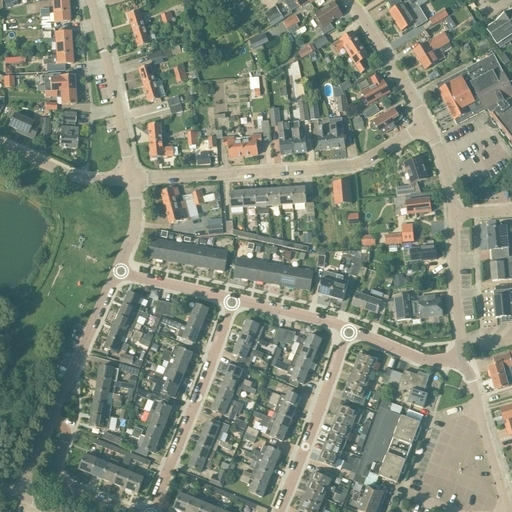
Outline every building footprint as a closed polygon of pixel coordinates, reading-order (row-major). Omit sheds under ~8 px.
[(12,7),(10,0),(4,0),(6,9),(13,7),(12,7)] [(311,4),(316,0),(297,0),(295,1),(287,6),(291,12),(299,7),(299,8),(309,2),(311,4)] [(408,2),(403,5),(399,0),(393,0),(389,3),(393,11),(390,13),(396,22),(418,8),(428,2),(426,0),(412,0),(415,3),(410,6),(408,2)] [(54,12),(69,11),(68,1),(53,2),(54,12)] [(335,30),(331,24),(342,16),(334,3),(312,18),(314,20),(313,21),(318,28),(319,27),(325,36),(335,30)] [(268,21),(280,13),(276,6),(264,14),(268,21)] [(396,22),(401,31),(423,17),(418,8),(396,22)] [(449,16),(445,10),(429,20),(433,26),(449,16)] [(54,23),(70,22),(69,11),(54,12),(54,23)] [(145,28),(140,11),(128,14),(134,31),(145,28)] [(163,22),(173,19),(171,13),(161,16),(163,22)] [(290,34),(299,29),(297,24),(300,23),(296,15),(283,23),(290,34)] [(511,25),(506,16),(496,22),(510,42),(511,40),(511,25)] [(175,25),(173,19),(163,22),(165,28),(175,25)] [(496,22),(487,29),(500,49),(510,42),(496,22)] [(134,31),(139,48),(150,45),(145,28),(134,31)] [(42,44),(55,44),(71,43),(71,32),(55,33),(55,39),(42,40),(42,44)] [(361,45),(353,32),(339,40),(332,45),(337,53),(344,48),(348,53),(361,45)] [(414,52),(420,61),(438,50),(449,43),(444,33),(414,52)] [(329,43),(325,36),(314,43),(318,50),(329,43)] [(256,38),(250,41),(253,49),(260,46),(256,38)] [(486,41),(480,44),(484,51),(489,48),(486,41)] [(72,53),(71,43),(55,44),(42,44),(43,47),(51,47),(51,50),(56,50),(56,54),(72,53)] [(420,61),(425,71),(446,58),(443,54),(452,49),(449,43),(450,43),(449,43),(438,50),(420,61)] [(312,44),(306,47),(306,49),(310,54),(316,51),(312,44)] [(361,74),(369,69),(364,61),(369,58),(361,45),(348,53),(361,74)] [(172,56),(170,49),(161,52),(163,59),(172,56)] [(44,60),(44,65),(73,64),(72,53),(56,54),(56,56),(52,56),(52,60),(44,60)] [(457,126),(487,110),(492,115),(490,117),(493,120),(488,123),(493,129),(498,126),(511,143),(511,89),(494,55),(466,69),(436,85),(457,126)] [(139,69),(144,86),(156,83),(161,82),(159,76),(154,77),(151,66),(139,69)] [(184,67),(174,70),(176,76),(185,73),(184,67)] [(187,80),(185,73),(176,76),(178,83),(187,80)] [(60,77),(60,78),(50,78),(51,88),(45,89),(45,92),(49,92),(75,90),(74,83),(76,83),(75,77),(74,77),(74,76),(60,77)] [(383,82),(382,82),(379,76),(371,80),(375,87),(363,93),(369,104),(390,93),(383,82)] [(4,88),(13,90),(13,77),(3,77),(4,88)] [(344,92),(353,87),(349,80),(340,85),(344,92)] [(156,83),(144,86),(150,103),(161,99),(156,83)] [(75,90),(49,92),(49,98),(57,97),(57,98),(61,98),(62,106),(76,105),(75,90)] [(169,107),(181,104),(178,97),(167,100),(169,107)] [(337,98),(339,114),(347,113),(345,97),(337,98)] [(311,121),(320,120),(318,104),(309,105),(311,121)] [(181,105),(170,108),(172,115),(183,112),(181,105)] [(310,121),(308,105),(299,106),(301,123),(310,121)] [(279,109),(270,110),(271,128),(278,127),(278,124),(281,124),(279,109)] [(397,113),(394,109),(373,121),(374,122),(372,123),(371,124),(371,125),(370,125),(370,126),(370,127),(371,128),(371,129),(372,130),(373,131),(374,131),(375,131),(376,131),(377,130),(378,129),(382,136),(396,127),(395,124),(401,120),(402,119),(402,118),(403,118),(403,117),(403,116),(402,115),(402,114),(401,114),(401,113),(400,113),(399,113),(398,113),(397,113)] [(63,113),(63,122),(74,122),(75,113),(63,113)] [(21,118),(14,115),(14,116),(12,115),(10,120),(11,121),(9,127),(22,132),(21,135),(33,140),(38,128),(32,125),(33,123),(26,120),(27,119),(21,116),(21,118)] [(330,127),(333,150),(346,149),(343,125),(342,119),(329,120),(330,127)] [(361,119),(353,120),(355,130),(363,128),(361,119)] [(291,125),(291,123),(281,124),(281,128),(278,128),(282,156),(295,154),(291,125)] [(150,143),(162,142),(161,124),(149,125),(150,143)] [(295,154),(308,153),(305,130),(300,130),(299,124),(291,125),(295,154)] [(49,127),(40,126),(40,138),(48,139),(49,127)] [(320,152),(333,150),(330,127),(317,128),(320,152)] [(77,149),(78,129),(61,128),(59,148),(77,149)] [(244,157),(258,156),(257,144),(262,143),(261,133),(249,134),(250,141),(242,142),(244,157)] [(216,137),(208,138),(209,148),(217,148),(216,137)] [(242,142),(235,143),(235,138),(223,139),(224,147),(228,146),(229,158),(244,157),(242,142)] [(162,142),(150,143),(152,159),(174,157),(173,147),(163,148),(162,142)] [(201,153),(202,166),(210,165),(209,152),(201,153)] [(421,194),(417,183),(428,179),(421,158),(404,163),(411,185),(409,185),(409,186),(396,188),(396,196),(421,194)] [(478,176),(465,187),(471,195),(485,184),(478,176)] [(335,206),(352,204),(350,181),(333,183),(335,206)] [(166,207),(177,204),(175,198),(180,196),(178,188),(162,192),(166,207)] [(293,205),(306,204),(305,188),(292,189),(293,205)] [(281,206),(293,205),(292,189),(280,190),(281,206)] [(192,193),(194,200),(204,197),(202,190),(192,193)] [(269,207),(281,206),(280,190),(268,191),(269,207)] [(244,208),(256,208),(255,191),(243,192),(244,208)] [(269,207),(268,191),(255,191),(256,208),(257,215),(269,215),(269,207)] [(231,209),(244,208),(243,192),(230,193),(231,209)] [(204,197),(194,200),(196,206),(205,204),(204,197)] [(407,215),(431,212),(430,199),(406,201),(407,215)] [(170,224),(190,219),(185,202),(177,204),(166,207),(170,224)] [(349,225),(359,225),(358,214),(348,214),(349,225)] [(209,236),(224,234),(222,220),(211,222),(211,226),(208,226),(209,236)] [(227,234),(234,236),(234,230),(233,222),(226,222),(227,234)] [(490,247),(490,250),(509,249),(508,236),(511,235),(511,225),(506,226),(506,227),(488,228),(489,232),(487,232),(487,236),(489,236),(490,243),(487,243),(488,248),(490,247)] [(402,244),(414,243),(413,229),(401,230),(402,244)] [(362,247),(374,246),(374,236),(362,237),(362,247)] [(164,261),(167,242),(152,239),(148,258),(164,261)] [(179,264),(182,245),(167,242),(164,261),(179,264)] [(296,244),(295,250),(308,253),(309,247),(296,244)] [(194,266),(198,247),(182,245),(179,264),(194,266)] [(225,272),(229,247),(225,246),(224,252),(213,250),(209,269),(225,272)] [(209,269),(213,250),(198,247),(194,266),(209,269)] [(421,258),(422,262),(436,260),(435,247),(420,248),(420,249),(408,250),(409,260),(421,258)] [(290,261),(293,253),(287,251),(285,260),(290,261)] [(307,258),(308,253),(306,252),(305,255),(301,254),(300,260),(306,262),(307,258)] [(357,278),(361,267),(361,254),(355,254),(351,264),(354,265),(350,276),(357,278)] [(362,254),(361,260),(361,263),(366,263),(370,263),(370,255),(362,254)] [(324,269),(326,257),(319,256),(317,268),(324,269)] [(249,280),(253,261),(237,258),(234,278),(249,280)] [(511,258),(492,260),(492,264),(491,264),(493,281),(505,280),(504,277),(511,276),(511,258)] [(264,283),(268,264),(253,261),(249,280),(264,283)] [(280,286),(283,267),(268,264),(264,283),(280,286)] [(295,289),(298,269),(283,267),(280,286),(295,289)] [(364,279),(367,269),(361,267),(358,277),(364,279)] [(310,291),(314,272),(298,269),(295,289),(310,291)] [(318,295),(331,298),(335,283),(329,281),(330,277),(324,275),(323,279),(318,295)] [(395,287),(405,285),(403,278),(403,275),(393,277),(395,287)] [(331,298),(343,302),(349,283),(342,281),(343,277),(337,276),(335,283),(331,298)] [(502,323),(511,322),(511,289),(508,290),(508,286),(496,287),(496,291),(494,291),(496,318),(501,318),(502,323)] [(369,298),(365,310),(378,314),(384,295),(372,291),(371,293),(369,298)] [(136,310),(143,313),(148,302),(141,299),(141,298),(129,293),(124,304),(136,310)] [(365,310),(369,298),(357,294),(353,306),(365,310)] [(409,300),(409,297),(395,298),(398,322),(411,320),(411,318),(421,317),(421,319),(443,316),(441,298),(436,299),(436,296),(418,298),(418,299),(409,300)] [(160,320),(160,319),(164,302),(158,301),(154,318),(160,320)] [(168,316),(170,304),(164,302),(160,319),(162,315),(168,316)] [(143,313),(136,310),(124,304),(119,315),(137,323),(140,317),(147,320),(149,315),(143,313)] [(173,318),(177,305),(170,304),(168,316),(173,318)] [(204,321),(209,310),(196,305),(194,310),(188,308),(186,314),(192,316),(204,321)] [(142,338),(144,334),(134,329),(137,323),(119,315),(114,326),(127,331),(142,338)] [(192,316),(187,327),(200,332),(204,321),(192,316)] [(163,317),(161,323),(180,330),(178,336),(183,338),(183,339),(195,344),(200,332),(187,327),(163,317)] [(255,338),(259,339),(264,328),(247,321),(243,332),(255,338)] [(142,338),(127,331),(114,326),(110,337),(122,342),(124,337),(130,339),(130,338),(140,343),(142,338)] [(281,343),(284,330),(278,328),(274,345),(277,347),(279,342),(281,343)] [(287,344),(290,331),(284,330),(281,343),(287,344)] [(293,346),(296,333),(290,331),(287,344),(293,346)] [(243,332),(238,343),(250,349),(255,351),(255,350),(258,344),(266,347),(267,343),(259,339),(255,338),(243,332)] [(317,351),(322,341),(309,335),(307,341),(298,338),(296,343),(300,344),(305,346),(317,351)] [(130,346),(122,342),(110,337),(105,348),(117,354),(119,350),(126,353),(130,346)] [(255,351),(250,349),(238,343),(233,355),(239,357),(236,362),(248,367),(253,356),(262,359),(264,354),(255,350),(255,351)] [(317,351),(305,346),(300,344),(295,355),(313,362),(317,351)] [(163,355),(176,360),(188,365),(193,354),(181,349),(175,347),(173,354),(165,351),(163,355)] [(278,361),(282,350),(278,348),(274,360),(278,361)] [(507,375),(507,373),(505,373),(505,371),(511,368),(511,362),(510,354),(494,359),(495,365),(489,367),(492,379),(507,375)] [(141,368),(143,362),(122,355),(120,362),(141,368)] [(169,363),(166,369),(184,376),(188,365),(176,360),(163,355),(161,360),(169,363)] [(285,359),(283,363),(308,374),(313,362),(295,355),(292,362),(285,359)] [(359,359),(356,365),(374,372),(377,363),(359,355),(358,358),(359,359)] [(303,385),(308,374),(283,363),(283,364),(276,361),(274,367),(288,373),(287,375),(292,377),(289,385),(298,388),(300,383),(303,385)] [(119,370),(138,376),(140,370),(120,364),(119,370)] [(370,381),(374,372),(356,365),(355,364),(354,367),(355,368),(353,374),(370,381)] [(226,378),(239,383),(243,372),(230,366),(226,378)] [(117,382),(119,370),(101,367),(98,379),(117,382)] [(166,369),(164,376),(156,372),(154,377),(167,382),(179,387),(184,376),(166,369)] [(393,371),(390,378),(388,385),(399,388),(398,392),(403,394),(405,390),(405,388),(400,386),(403,375),(393,371)] [(403,375),(400,386),(405,388),(412,390),(420,392),(425,378),(404,371),(403,375)] [(349,383),(366,390),(370,381),(353,374),(352,373),(348,382),(349,383)] [(492,379),(496,391),(508,387),(506,380),(509,379),(507,375),(492,379)] [(153,377),(151,382),(156,384),(152,395),(169,402),(171,397),(175,399),(179,387),(167,382),(154,377),(153,377)] [(249,393),(251,388),(243,384),(239,383),(226,378),(221,389),(234,394),(239,396),(241,389),(249,393)] [(115,394),(117,382),(98,379),(96,391),(115,394)] [(369,391),(366,390),(349,383),(348,382),(347,386),(348,386),(345,392),(353,395),(350,401),(363,406),(369,391)] [(152,395),(138,389),(136,395),(149,400),(152,395)] [(229,405),(234,394),(221,389),(217,400),(229,405)] [(420,392),(412,390),(408,404),(423,409),(428,395),(420,392)] [(115,394),(96,391),(94,403),(113,406),(121,408),(122,403),(113,401),(115,394)] [(272,398),(297,408),(301,397),(289,392),(286,398),(281,396),(281,397),(273,394),(272,398)] [(292,420),(297,408),(272,398),(270,403),(277,406),(275,412),(292,420)] [(240,415),(242,410),(234,407),(229,405),(217,400),(212,411),(225,416),(230,418),(232,411),(240,415)] [(160,404),(155,401),(150,413),(168,420),(173,409),(160,404)] [(94,403),(92,415),(110,418),(113,406),(94,403)] [(336,416),(337,416),(354,423),(359,425),(365,410),(351,405),(349,411),(340,407),(336,416)] [(511,406),(501,410),(505,421),(506,420),(507,424),(505,425),(509,436),(511,435),(511,406)] [(123,408),(120,420),(127,421),(130,409),(123,408)] [(369,472),(397,483),(420,424),(380,408),(356,474),(367,478),(369,472)] [(275,412),(272,419),(259,413),(257,418),(262,420),(288,431),(292,420),(275,412)] [(164,431),(168,420),(150,413),(146,424),(164,431)] [(92,415),(90,427),(109,430),(111,418),(110,418),(92,415)] [(336,419),(333,425),(351,432),(354,423),(337,416),(336,416),(335,419),(336,419)] [(245,430),(248,424),(237,419),(234,426),(245,430)] [(283,442),(288,431),(262,420),(261,425),(268,428),(266,435),(270,437),(283,442)] [(207,423),(203,434),(215,439),(220,441),(221,441),(224,434),(226,435),(230,427),(222,423),(220,428),(207,423)] [(159,442),(164,431),(146,424),(151,426),(146,437),(159,442)] [(347,442),(351,432),(333,425),(332,425),(331,428),(332,429),(330,434),(347,442)] [(142,435),(144,431),(136,427),(134,432),(142,435)] [(257,438),(259,432),(249,427),(246,433),(257,438)] [(134,432),(132,437),(140,440),(142,435),(134,432)] [(120,446),(123,440),(105,433),(103,439),(120,446)] [(254,444),(257,438),(246,433),(244,439),(254,444)] [(231,451),(233,446),(221,441),(220,441),(215,439),(203,434),(198,445),(211,450),(216,452),(218,446),(231,451)] [(326,443),(343,451),(347,442),(330,434),(329,434),(327,437),(328,438),(326,443)] [(137,447),(134,452),(147,457),(149,451),(154,454),(159,442),(146,437),(142,435),(140,440),(137,447)] [(103,447),(105,443),(93,438),(91,443),(103,447)] [(114,452),(116,448),(105,443),(103,447),(114,452)] [(322,453),(340,460),(343,451),(326,443),(325,443),(324,446),(325,447),(322,453)] [(221,461),(213,458),(216,452),(211,450),(198,445),(194,456),(206,461),(212,464),(218,467),(221,461)] [(281,453),(269,448),(264,446),(261,453),(253,449),(251,454),(276,464),(281,453)] [(126,457),(128,452),(116,448),(114,452),(126,457)] [(137,462),(139,457),(128,452),(126,457),(137,462)] [(336,469),(336,468),(341,470),(344,461),(340,460),(322,453),(321,452),(320,455),(321,456),(318,462),(336,469)] [(272,475),(276,464),(251,454),(249,459),(257,462),(255,468),(259,470),(272,475)] [(92,475),(98,460),(86,455),(80,470),(92,475)] [(194,456),(189,467),(201,473),(204,467),(210,469),(212,464),(206,461),(194,456)] [(149,466),(151,462),(139,457),(137,462),(149,466)] [(114,484),(121,469),(117,468),(119,462),(112,459),(110,462),(103,480),(114,484)] [(109,465),(98,460),(92,475),(103,480),(110,462),(109,465)] [(272,475),(259,470),(255,468),(252,475),(244,472),(242,476),(250,479),(255,481),(267,486),(272,475)] [(126,489),(132,474),(121,469),(114,484),(126,489)] [(344,489),(343,492),(329,486),(332,481),(334,476),(325,472),(322,477),(313,474),(312,477),(313,477),(310,483),(328,490),(341,495),(346,497),(348,491),(344,489)] [(223,473),(220,479),(213,476),(210,483),(222,487),(228,475),(223,473)] [(138,494),(144,479),(132,474),(126,489),(138,494)] [(356,474),(354,481),(364,485),(366,478),(356,474)] [(200,482),(188,477),(186,482),(198,486),(200,482)] [(230,482),(226,480),(222,487),(227,490),(229,485),(230,482)] [(263,498),(267,486),(255,481),(250,493),(263,498)] [(198,486),(209,491),(211,486),(200,482),(198,486)] [(309,486),(307,492),(324,499),(328,490),(310,483),(310,482),(308,486),(309,486)] [(209,491),(221,496),(222,491),(211,486),(209,491)] [(379,511),(387,494),(368,486),(364,495),(361,494),(358,502),(361,503),(357,511),(379,511)] [(221,496),(232,501),(234,496),(222,491),(221,496)] [(321,508),(324,499),(307,492),(306,491),(305,495),(303,501),(321,508)] [(187,511),(193,499),(181,494),(174,509),(181,511),(187,511)] [(232,501),(243,505),(245,500),(234,496),(232,501)] [(200,511),(204,504),(193,499),(187,511),(200,511)] [(243,505),(255,510),(257,505),(245,500),(243,505)] [(299,510),(303,511),(324,511),(325,510),(321,508),(303,501),(302,500),(301,504),(302,504),(299,510)]
